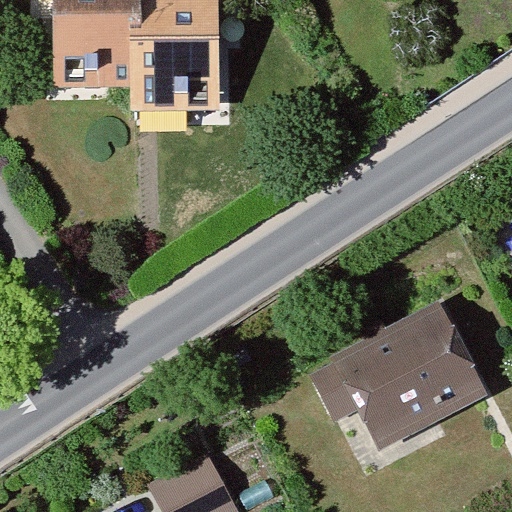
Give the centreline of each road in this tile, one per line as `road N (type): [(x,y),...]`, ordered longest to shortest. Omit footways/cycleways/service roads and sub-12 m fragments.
road 1 (tertiary): [(100,373),(511,107)]
road 2 (residential): [(100,373),(0,216)]
